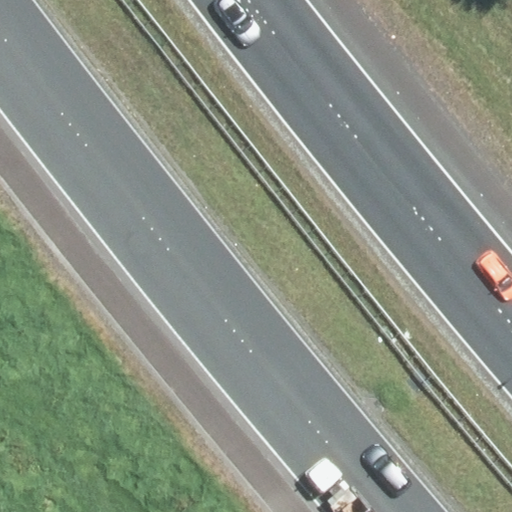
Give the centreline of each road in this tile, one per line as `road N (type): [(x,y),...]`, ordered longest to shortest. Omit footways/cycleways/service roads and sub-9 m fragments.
road 1 (motorway): [(378,511),(174,270),(0,34)]
road 2 (motorway): [(249,0),(511,333)]
